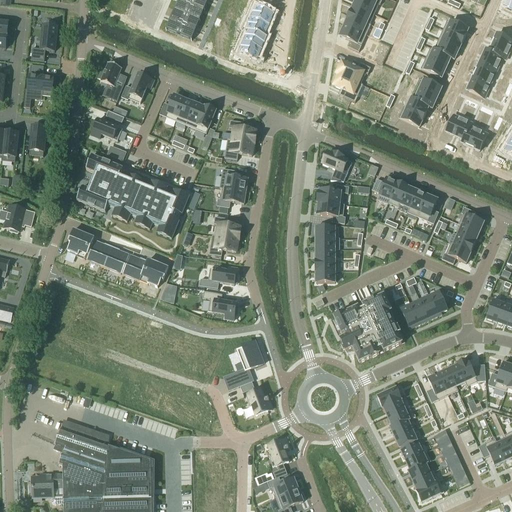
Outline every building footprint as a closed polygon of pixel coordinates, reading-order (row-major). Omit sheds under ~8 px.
[(203,0),(193,0),(191,7),(204,12),(208,2),(203,0)] [(364,0),(357,0),(353,8),(374,17),(379,7),(380,8),(383,1),(380,0),(369,0),(369,2),(364,0)] [(468,0),(468,2),(484,9),(488,0),(468,0),(468,1),(468,0)] [(511,0),(507,0),(502,13),(511,17),(511,0)] [(178,1),(174,11),(187,17),(191,7),(178,1)] [(191,7),(187,17),(200,22),(204,12),(191,7)] [(353,8),(349,18),(370,27),(374,17),(353,8)] [(174,11),(170,21),(183,27),(187,17),(174,11)] [(255,11),(250,23),(268,30),(273,18),(255,11)] [(187,17),(183,27),(196,32),(200,22),(187,17)] [(349,18),(344,28),(366,37),(371,27),(370,27),(349,18)] [(0,37),(7,39),(8,23),(0,21),(0,37)] [(170,21),(166,31),(179,37),(183,27),(170,21)] [(250,23),(246,34),(248,35),(263,41),(268,30),(250,23)] [(447,23),(442,33),(463,42),(466,38),(465,38),(468,32),(447,23)] [(183,27),(179,37),(191,42),(196,32),(183,27)] [(32,50),(31,62),(40,63),(44,64),(45,53),(54,54),(57,30),(43,28),(41,51),(32,50)] [(344,28),(340,38),(350,43),(347,49),(359,54),(366,37),(344,28)] [(377,31),(373,38),(379,41),(382,33),(377,31)] [(442,33),(438,43),(459,52),(461,47),(463,42),(442,33)] [(248,35),(243,46),(261,53),(265,42),(263,41),(248,35)] [(492,44),(490,48),(508,56),(511,47),(511,45),(495,38),(493,44),(492,44)] [(433,52),(450,60),(450,61),(454,62),(459,52),(438,43),(433,52)] [(243,46),(238,57),(256,65),(261,53),(243,46)] [(487,55),(487,56),(501,62),(501,63),(504,64),(508,56),(490,48),(489,52),(487,55)] [(430,51),(425,61),(446,70),(450,61),(450,60),(433,52),(430,51)] [(484,54),(480,62),(498,70),(501,63),(501,62),(487,56),(487,55),(484,54)] [(425,61),(421,71),(441,81),(446,70),(425,61)] [(479,66),(477,70),(494,78),(498,70),(480,62),(479,66)] [(342,64),(336,76),(338,77),(339,77),(361,87),(361,86),(365,76),(368,77),(371,70),(359,65),(356,71),(351,69),(342,64)] [(101,73),(98,80),(102,82),(101,83),(100,84),(107,87),(103,98),(117,104),(123,89),(115,85),(119,76),(121,71),(121,70),(108,65),(108,66),(104,74),(101,73)] [(25,91),(24,100),(31,101),(42,102),(42,98),(51,99),(53,81),(42,80),(44,69),(30,67),(28,92),(25,91)] [(475,73),(473,77),(491,85),(494,78),(477,70),(475,74),(475,73)] [(126,88),(121,100),(128,103),(129,101),(139,106),(140,106),(147,89),(151,91),(154,83),(138,76),(134,87),(132,90),(133,90),(132,91),(126,88)] [(338,77),(334,88),(341,91),(346,94),(343,100),(355,105),(358,99),(363,88),(363,87),(361,86),(361,87),(339,77),(338,77)] [(472,81),(470,85),(487,93),(491,85),(473,77),(471,81),(472,81)] [(419,81),(415,91),(436,101),(441,91),(419,81)] [(468,90),(466,95),(483,103),(487,93),(470,85),(468,90)] [(415,91),(410,101),(411,101),(428,109),(428,110),(432,111),(436,101),(415,91)] [(164,105),(159,117),(176,124),(185,102),(183,101),(180,99),(180,100),(174,97),(170,108),(164,105)] [(407,111),(406,111),(424,119),(426,115),(428,110),(428,109),(411,101),(407,111)] [(185,102),(176,124),(186,128),(195,106),(189,103),(186,102),(185,102)] [(195,106),(186,128),(196,132),(205,110),(204,109),(199,107),(196,106),(195,106)] [(205,110),(196,132),(206,136),(216,113),(209,110),(206,109),(205,108),(204,109),(205,110)] [(403,109),(398,121),(419,130),(422,124),(424,119),(406,111),(407,111),(403,109)] [(108,113),(106,119),(107,120),(116,123),(122,126),(124,119),(117,117),(113,115),(108,113)] [(453,119),(445,137),(455,141),(463,124),(453,119)] [(98,122),(92,137),(100,140),(101,137),(118,144),(123,132),(114,128),(116,123),(107,120),(105,125),(98,122)] [(230,123),(229,130),(232,131),(230,142),(254,146),(254,147),(255,147),(256,136),(255,136),(256,134),(242,132),(243,125),(230,123)] [(463,124),(455,141),(462,144),(463,145),(469,130),(469,131),(471,127),(463,124)] [(402,126),(399,133),(407,137),(410,130),(402,126)] [(32,136),(30,158),(43,159),(45,140),(50,140),(51,131),(39,130),(32,129),(32,136)] [(462,144),(461,148),(465,150),(469,152),(477,134),(469,131),(469,130),(463,145),(462,144)] [(2,160),(1,163),(15,164),(18,136),(5,134),(2,160)] [(477,134),(469,152),(473,154),(473,153),(479,156),(486,138),(477,134)] [(225,154),(224,161),(237,163),(238,156),(252,158),(254,147),(254,146),(230,142),(228,141),(226,154),(225,154)] [(511,147),(508,146),(502,156),(511,161),(511,147)] [(119,152),(116,161),(122,163),(126,155),(119,152)] [(328,155),(322,167),(335,172),(330,183),(331,183),(343,185),(352,165),(343,161),(343,160),(341,159),(335,156),(334,157),(333,156),(332,157),(328,155)] [(83,188),(77,202),(105,214),(108,208),(116,211),(113,218),(127,224),(130,217),(138,220),(136,226),(149,232),(152,226),(160,229),(157,235),(171,241),(178,225),(176,224),(179,215),(182,216),(189,200),(174,194),(172,199),(164,196),(166,191),(153,185),(150,190),(142,187),(143,184),(130,179),(129,178),(128,181),(120,178),(122,173),(123,171),(92,158),(86,171),(95,175),(88,191),(83,188)] [(222,178),(220,191),(222,191),(222,190),(246,194),(248,182),(239,180),(236,180),(234,180),(235,173),(223,171),(222,178)] [(377,182),(372,193),(380,196),(377,202),(388,207),(389,206),(388,206),(397,185),(387,181),(385,185),(377,182)] [(397,185),(388,206),(389,206),(399,210),(400,207),(399,207),(407,189),(397,185)] [(318,194),(317,205),(318,205),(318,204),(342,207),(343,195),(348,196),(349,189),(336,188),(335,194),(319,192),(319,194),(318,194)] [(407,189),(399,207),(400,207),(409,211),(417,193),(407,189)] [(218,202),(217,209),(220,209),(219,215),(227,217),(228,211),(229,211),(230,204),(232,205),(231,205),(235,205),(244,207),(246,194),(222,190),(222,191),(220,202),(218,202)] [(409,211),(407,215),(417,220),(427,198),(417,193),(409,211)] [(427,198),(417,220),(433,226),(438,215),(433,212),(437,202),(427,198)] [(316,207),(315,215),(317,215),(317,217),(333,219),(332,225),(344,226),(345,220),(343,219),(344,207),(342,207),(318,204),(318,205),(318,207),(316,207)] [(26,210),(11,207),(5,230),(11,232),(11,234),(18,236),(18,233),(20,234),(21,228),(25,229),(25,227),(32,229),(35,214),(26,212),(26,210)] [(462,216),(458,227),(461,228),(479,235),(483,225),(473,221),(475,215),(464,210),(461,216),(462,216)] [(215,219),(214,227),(216,227),(214,238),(214,239),(238,242),(238,243),(239,243),(241,232),(240,232),(240,230),(226,228),(227,221),(215,219)] [(457,237),(457,238),(475,245),(479,235),(461,228),(457,237)] [(316,230),(316,241),(338,241),(338,230),(316,230)] [(72,245),(69,254),(78,258),(77,259),(85,262),(121,277),(148,288),(149,286),(158,290),(162,281),(164,282),(169,270),(163,267),(163,268),(149,262),(149,263),(141,260),(141,261),(130,256),(120,253),(120,252),(106,246),(105,247),(94,242),(95,240),(75,232),(70,244),(72,245)] [(420,241),(426,244),(428,238),(423,235),(420,241)] [(453,235),(448,246),(449,247),(450,246),(470,255),(475,245),(457,238),(457,237),(453,235)] [(212,238),(209,257),(221,259),(222,252),(236,255),(238,243),(238,242),(214,239),(214,238),(212,238)] [(316,241),(316,252),(335,252),(335,253),(339,253),(339,241),(338,241),(316,241)] [(444,256),(442,262),(453,267),(456,261),(466,266),(470,255),(450,246),(449,247),(445,256),(444,256)] [(316,252),(316,263),(335,263),(335,262),(335,253),(335,252),(316,252)] [(176,261),(172,271),(180,272),(182,258),(177,257),(176,261)] [(0,284),(4,285),(5,280),(6,280),(10,263),(0,260),(0,284)] [(316,263),(316,274),(335,274),(338,274),(338,262),(335,262),(335,263),(316,263)] [(201,281),(199,289),(218,292),(219,285),(220,285),(220,286),(223,286),(234,288),(234,286),(236,286),(238,277),(236,276),(237,271),(228,269),(228,273),(210,271),(208,283),(201,281)] [(316,274),(316,285),(335,285),(335,274),(316,274)] [(176,287),(166,286),(163,294),(175,296),(176,287)] [(204,294),(203,301),(210,303),(208,314),(208,315),(226,317),(225,322),(234,323),(235,317),(237,317),(238,308),(236,308),(236,306),(225,304),(226,304),(222,303),(222,304),(221,304),(222,297),(204,294)] [(439,295),(429,299),(437,317),(441,315),(447,312),(439,295)] [(336,320),(334,321),(336,326),(339,333),(340,333),(341,337),(344,335),(346,339),(343,341),(341,342),(340,342),(340,343),(341,345),(342,346),(344,351),(344,352),(345,354),(346,355),(347,354),(349,353),(353,351),(354,355),(355,356),(359,366),(370,361),(379,357),(377,353),(382,351),(384,354),(401,346),(398,338),(401,336),(398,329),(394,331),(387,316),(391,314),(384,299),(373,304),(372,304),(371,305),(367,307),(366,307),(365,307),(363,308),(364,312),(359,314),(358,311),(344,317),(344,316),(342,317),(336,320)] [(429,299),(420,304),(428,321),(437,317),(429,299)] [(494,300),(487,321),(497,324),(503,307),(504,307),(505,303),(494,300)] [(322,301),(315,305),(317,309),(324,306),(322,301)] [(420,304),(411,308),(419,325),(428,321),(420,304)] [(503,307),(497,324),(507,328),(511,312),(511,309),(504,307),(503,307)] [(411,308),(401,312),(409,330),(410,329),(419,325),(411,308)] [(13,313),(0,309),(0,321),(10,324),(13,313)] [(255,345),(236,352),(244,371),(245,373),(242,374),(243,378),(250,375),(249,372),(264,366),(255,345)] [(466,362),(457,366),(467,389),(478,384),(485,384),(484,368),(477,368),(471,371),(468,363),(467,363),(466,362)] [(492,376),(488,388),(506,394),(511,376),(511,368),(503,365),(500,373),(498,377),(498,378),(492,376)] [(457,367),(447,372),(457,394),(458,393),(456,389),(465,385),(467,389),(457,366),(456,366),(457,367)] [(447,372),(438,376),(448,398),(457,394),(447,372)] [(243,378),(235,381),(238,389),(240,389),(252,384),(253,384),(250,375),(243,378)] [(432,391),(426,394),(431,405),(448,398),(438,376),(427,381),(432,391)] [(252,384),(240,389),(242,395),(254,391),(252,384)] [(384,395),(377,399),(378,400),(377,400),(381,409),(382,410),(401,401),(396,390),(388,394),(388,393),(384,395)] [(248,399),(246,400),(250,409),(252,409),(256,418),(268,413),(272,412),(269,404),(268,402),(266,403),(264,404),(262,398),(260,393),(248,398),(248,399)] [(401,401),(382,410),(383,410),(387,419),(405,411),(400,402),(401,401)] [(405,411),(387,419),(392,429),(390,429),(390,430),(409,421),(405,411)] [(409,421),(390,430),(394,439),(412,432),(408,422),(409,421)] [(152,511),(152,462),(60,431),(55,446),(53,451),(63,455),(59,467),(63,468),(63,476),(39,477),(40,482),(32,482),(33,500),(63,499),(63,511),(152,511)] [(412,432),(394,439),(399,450),(417,442),(412,432)] [(447,436),(445,432),(434,438),(435,441),(447,436)] [(495,442),(494,442),(504,464),(511,460),(511,454),(504,437),(504,438),(506,442),(497,446),(495,442)] [(281,444),(268,449),(272,458),(269,460),(273,469),(276,468),(276,469),(277,469),(282,467),(283,466),(289,464),(287,459),(286,458),(284,454),(286,453),(288,452),(288,451),(284,443),(281,444)] [(438,448),(440,452),(452,446),(450,443),(438,448)] [(418,445),(401,453),(405,463),(426,454),(426,453),(423,455),(418,445)] [(484,447),(478,449),(483,461),(489,459),(494,469),(504,464),(496,446),(486,451),(484,447)] [(445,462),(456,456),(454,452),(443,458),(445,462)] [(426,454),(405,463),(410,473),(408,473),(408,474),(431,464),(426,454)] [(449,471),(461,466),(459,462),(447,468),(449,471)] [(431,464),(408,474),(413,484),(433,474),(430,475),(426,466),(431,464)] [(278,473),(273,475),(275,481),(279,480),(287,477),(285,470),(283,471),(282,467),(277,469),(278,473)] [(452,477),(455,483),(466,478),(463,472),(452,477)] [(433,474),(413,484),(417,493),(416,493),(416,494),(439,483),(438,484),(433,474)] [(267,475),(255,480),(258,488),(267,484),(274,482),(272,475),(268,477),(267,475)] [(274,482),(267,484),(269,491),(272,490),(276,501),(298,493),(298,491),(295,483),(294,481),(281,486),(279,480),(275,481),(274,482)] [(439,483),(416,494),(418,499),(420,504),(421,504),(421,505),(428,502),(432,500),(444,495),(439,483)] [(298,493),(276,501),(280,511),(291,511),(290,509),(303,504),(302,502),(304,501),(301,493),(299,494),(298,493)]
